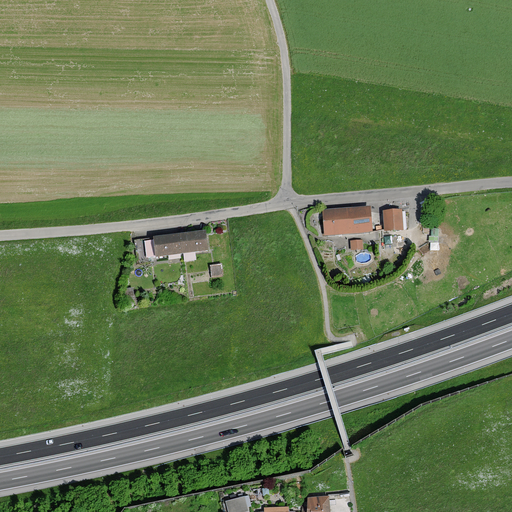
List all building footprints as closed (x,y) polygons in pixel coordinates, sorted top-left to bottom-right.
[(371,210),(323,212),(324,237),(372,235),(371,210)] [(402,212),(383,214),(384,234),(404,232),(402,212)] [(206,235),(154,242),(157,260),(208,253),(206,235)] [(362,243),(351,244),(351,252),(362,251),(362,243)] [(222,268),(211,269),(211,279),(222,278),(222,268)] [(226,511),(251,511),(248,499),(225,505),(226,511)] [(329,511),(330,499),(308,499),(307,511),(329,511)]
